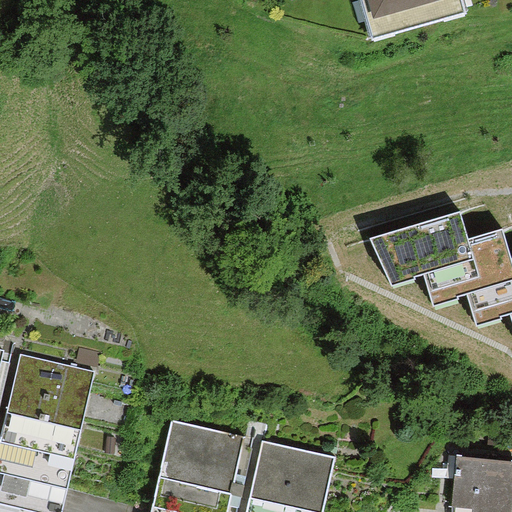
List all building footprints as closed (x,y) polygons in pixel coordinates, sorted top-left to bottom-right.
[(371,0),(376,15),(426,0),(371,0)] [(511,259),(511,260),(502,229),(468,239),(460,212),(370,239),(391,283),(423,274),(433,306),(458,299),(457,296),(467,293),(477,326),(502,319),(501,317),(511,314),(511,318),(511,259)] [(85,413),(94,373),(22,356),(13,396),(85,413)] [(76,452),(85,413),(13,396),(4,435),(76,452)] [(173,422),(163,466),(234,482),(243,437),(173,422)] [(0,475),(67,491),(76,452),(4,435),(0,451),(0,475)] [(263,442),(254,485),(326,501),(335,459),(263,442)] [(510,511),(511,478),(511,465),(461,463),(458,510),(493,511),(510,511)] [(163,466),(153,510),(160,511),(226,511),(234,482),(163,466)] [(0,511),(62,511),(67,491),(0,475),(0,511)] [(254,485),(247,511),(323,511),(326,501),(254,485)]
